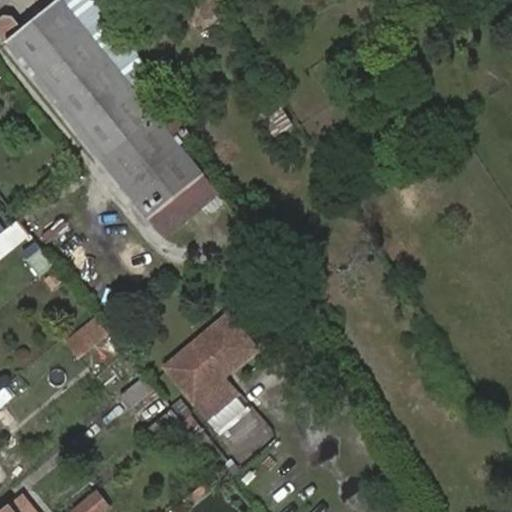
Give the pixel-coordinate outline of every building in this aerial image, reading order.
[(70,0),(59,0),(11,42),(149,211),(205,167),(70,0)] [(218,0),(184,0),(201,25),(224,9),(218,0)] [(286,104),(269,114),(282,135),(299,124),(286,104)] [(21,222),(0,239),(0,265),(34,237),(21,222)] [(29,265),(46,278),(57,263),(40,250),(29,265)] [(59,270),(48,280),(55,289),(67,279),(59,270)] [(110,330),(95,312),(65,337),(77,349),(89,341),(94,345),(110,330)] [(235,314),(224,323),(235,335),(245,326),(235,314)] [(235,335),(224,323),(174,364),(198,393),(258,343),(245,326),(235,335)] [(134,406),(159,384),(148,372),(122,394),(134,406)] [(157,444),(187,419),(177,407),(149,431),(157,444)] [(218,440),(242,467),(280,435),(256,408),(218,440)] [(215,460),(201,471),(207,477),(220,466),(215,460)] [(103,511),(113,504),(100,489),(74,510),(76,511),(103,511)] [(23,511),(15,503),(4,511),(23,511)]
